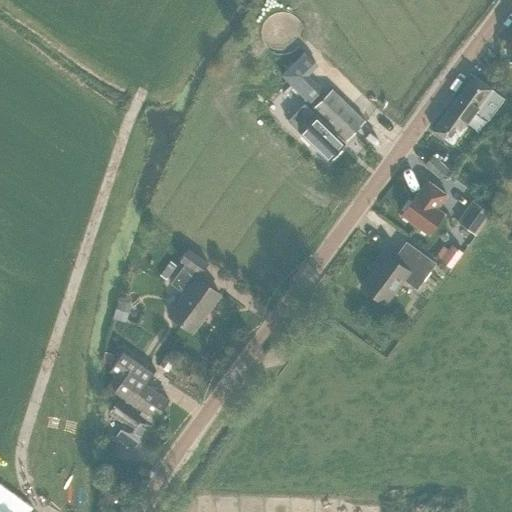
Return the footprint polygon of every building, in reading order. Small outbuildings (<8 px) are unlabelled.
[(476,109),(489,119),(504,98),(473,76),(447,111),(465,124),(476,109)] [(344,142),(365,121),(332,89),(330,90),(320,80),(302,97),(313,108),(310,110),(315,115),(299,132),(328,160),(344,143),(344,142)] [(454,145),(468,126),(465,124),(447,111),(433,130),(454,145)] [(442,178),(450,168),(432,154),(424,164),(442,178)] [(434,227),(443,214),(436,209),(447,196),(427,181),(417,195),(416,194),(402,214),(428,235),(434,227)] [(471,199),(456,221),(476,235),(491,212),(471,199)] [(385,254),(361,286),(385,304),(403,280),(416,290),(436,264),(406,242),(393,260),(385,254)] [(435,255),(441,260),(440,261),(451,269),(463,253),(452,245),(448,250),(443,246),(435,255)] [(177,288),(184,293),(169,314),(193,332),(220,295),(196,278),(207,263),(187,249),(179,260),(185,264),(170,284),(177,288)] [(164,270),(160,275),(166,279),(176,266),(170,262),(164,270)] [(115,311),(112,318),(125,322),(131,304),(118,300),(115,311)] [(155,419),(168,400),(146,384),(155,370),(125,349),(110,372),(122,380),(114,392),(141,410),(140,413),(153,422),(155,419)] [(102,360),(102,362),(111,364),(114,355),(104,352),(102,360)] [(115,438),(134,450),(151,425),(153,422),(140,413),(119,399),(109,413),(123,423),(118,429),(120,430),(115,438)] [(108,505),(115,509),(124,504),(124,499),(120,493),(110,495),(108,505)]
